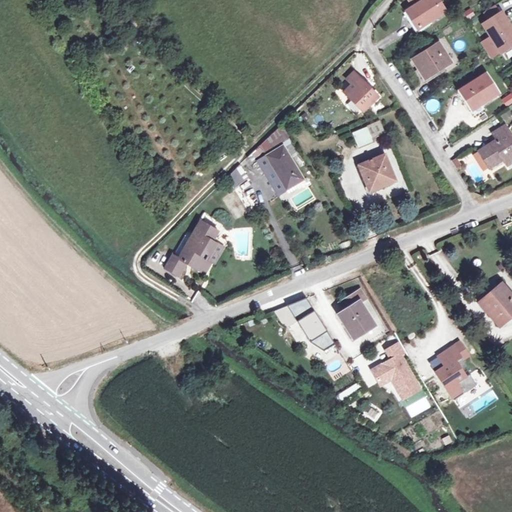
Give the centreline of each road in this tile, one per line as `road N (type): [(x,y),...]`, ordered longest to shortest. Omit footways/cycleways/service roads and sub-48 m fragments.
road 1 (track): [(202,318),(140,276),(137,262),(363,33)]
road 2 (residential): [(202,318),(511,197)]
road 3 (secondary): [(66,425),(176,511)]
